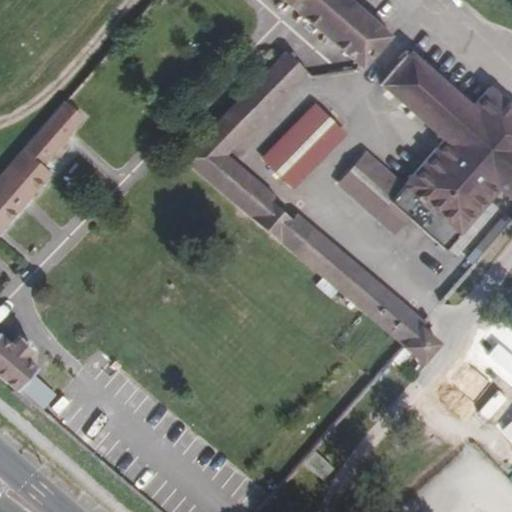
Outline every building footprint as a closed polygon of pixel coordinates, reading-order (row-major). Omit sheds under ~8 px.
[(362,68),(389,35),(349,0),(283,0),(295,10),(362,68)] [(181,158),(404,346),(411,352),(422,361),(438,343),(290,219),(277,235),(256,218),(270,201),(215,155),(302,69),(301,68),(285,51),(181,158)] [(472,107),(409,53),(381,85),(443,140),(404,185),(389,201),(410,219),(444,250),(498,188),(511,199),(511,107),(489,88),(472,107)] [(0,231),(51,173),(41,165),(82,117),(64,102),(62,104),(0,175),(0,231)] [(293,190),(345,135),(313,104),(260,159),(293,190)] [(389,201),(404,185),(366,151),(336,184),(395,236),(410,219),(389,201)] [(290,219),(270,201),(256,218),(277,235),(290,219)] [(472,359),(498,378),(511,357),(511,333),(498,323),(472,359)] [(0,377),(16,390),(17,389),(30,374),(36,368),(24,357),(32,348),(18,336),(11,345),(0,335),(0,377)] [(398,365),(411,352),(404,346),(392,360),(398,365)] [(30,374),(17,389),(41,409),(53,395),(30,374)] [(450,390),(442,400),(467,421),(476,410),(450,390)] [(511,418),(503,427),(511,436),(511,418)]
